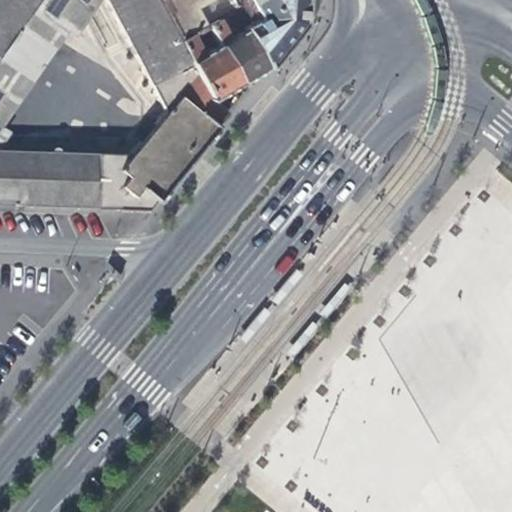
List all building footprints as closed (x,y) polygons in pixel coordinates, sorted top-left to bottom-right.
[(0,0),(0,207),(143,212),(172,177),(190,156),(224,116),(209,105),(208,102),(176,42),(154,0),(0,0)] [(241,29),(241,30),(263,68),(282,46),(299,25),(301,0),(154,0),(176,42),(188,35),(201,28),(191,8),(205,0),(243,0),(255,20),(241,29)] [(204,26),(214,45),(237,84),(250,76),(263,68),(241,30),(223,40),(213,22),(204,26)] [(198,54),(188,35),(176,42),(208,102),(222,93),(237,84),(214,45),(198,54)] [(279,303),(304,274),(297,268),(272,298),(279,303)] [(323,317),(348,288),(342,282),(316,312),(323,317)] [(247,342),(272,313),(265,307),(240,337),(247,342)] [(291,357),(316,327),(309,321),(284,351),(291,357)]
